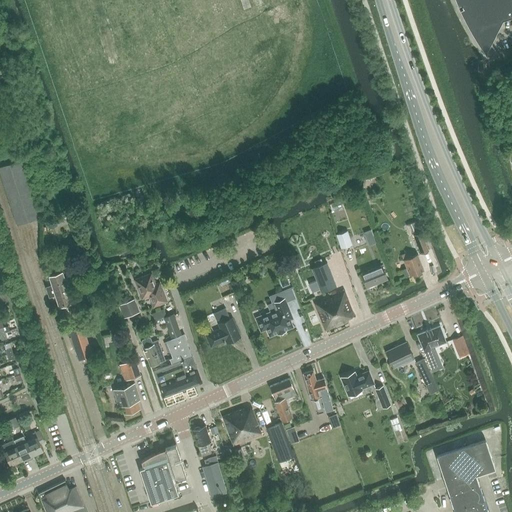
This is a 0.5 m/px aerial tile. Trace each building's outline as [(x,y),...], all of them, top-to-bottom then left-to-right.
[(63,0),(83,59),(163,34),(166,27),(161,11),(162,8),(160,7),(158,2),(99,21),(92,0),(63,0)] [(485,47),(498,22),(511,17),(511,0),(459,0),(461,2),(462,6),(464,10),(467,15),(470,22),(472,26),(474,29),(478,36),(482,42),(485,47)] [(197,53),(106,105),(123,134),(180,101),(186,100),(187,107),(178,108),(179,114),(176,116),(178,126),(184,124),(183,117),(191,112),(194,122),(199,132),(231,114),(230,110),(235,109),(255,98),(250,73),(212,81),(210,73),(281,33),(265,5),(192,47),(193,53),(197,53)] [(176,19),(167,22),(170,32),(179,29),(176,19)] [(0,166),(0,172),(17,225),(41,217),(41,216),(22,159),(6,164),(0,166)] [(341,200),(330,204),(332,210),(343,206),(341,200)] [(417,220),(410,223),(414,234),(422,231),(417,220)] [(352,245),(347,231),(337,235),(342,248),(352,245)] [(422,231),(414,234),(422,253),(429,250),(422,231)] [(409,252),(402,255),(404,260),(411,257),(409,252)] [(407,268),(404,270),(406,276),(410,274),(410,275),(414,274),(415,275),(423,272),(422,270),(424,270),(418,255),(404,260),(407,268)] [(328,262),(313,268),(322,292),(337,286),(328,262)] [(382,265),(363,273),(368,286),(388,278),(382,265)] [(53,285),(47,286),(50,295),(56,293),(60,306),(72,302),(62,272),(50,276),(53,285)] [(135,279),(142,297),(148,295),(153,306),(159,304),(166,301),(160,285),(155,287),(150,273),(135,279)] [(228,275),(218,279),(221,286),(230,282),(228,275)] [(281,278),(284,286),(291,284),(288,275),(281,278)] [(189,288),(205,282),(203,279),(187,285),(189,288)] [(315,302),(325,330),(348,321),(348,318),(355,315),(345,290),(315,302)] [(270,334),(272,334),(279,331),(279,332),(284,330),(284,329),(292,326),(287,313),(290,312),(285,298),(273,303),(276,311),(263,316),(261,317),(260,319),(260,321),(260,323),(261,325),(263,326),(265,327),(267,326),(270,334)] [(137,311),(131,300),(119,305),(125,316),(137,311)] [(164,308),(152,313),(155,320),(166,315),(164,308)] [(221,328),(206,335),(210,344),(216,341),(217,344),(230,338),(231,340),(240,336),(232,318),(229,319),(228,315),(225,308),(213,313),(216,320),(222,318),(223,322),(219,324),(220,327),(221,328)] [(174,314),(164,317),(171,336),(181,333),(174,314)] [(82,357),(93,354),(83,325),(70,330),(79,358),(82,357)] [(440,325),(417,334),(433,371),(441,367),(432,347),(434,346),(446,342),(440,325)] [(170,358),(172,364),(154,371),(163,397),(202,382),(192,356),(189,357),(184,344),(188,342),(184,334),(173,338),(166,341),(173,357),(170,358)] [(452,339),(458,356),(468,352),(461,335),(452,339)] [(150,365),(164,360),(161,352),(157,340),(150,343),(148,337),(140,341),(150,365)] [(413,358),(406,342),(386,351),(393,367),(413,358)] [(423,358),(415,362),(429,394),(437,390),(423,358)] [(131,359),(119,362),(124,378),(136,374),(131,359)] [(312,371),(312,370),(302,373),(302,374),(302,373),(310,399),(310,400),(320,397),(324,412),(332,410),(328,394),(327,394),(325,387),(323,378),(315,380),(312,371)] [(355,376),(353,372),(340,377),(348,395),(361,390),(360,388),(372,383),(367,371),(355,376)] [(270,385),(272,390),(275,400),(274,400),(281,420),(292,417),(284,397),(295,393),(289,378),(270,385)] [(126,386),(114,389),(117,397),(116,397),(118,405),(120,405),(122,405),(124,413),(133,410),(136,409),(140,408),(137,399),(139,398),(135,383),(126,386)] [(381,386),(374,389),(382,407),(389,404),(381,386)] [(223,416),(233,445),(262,435),(252,408),(245,411),(244,408),(223,416)] [(398,418),(391,421),(395,431),(402,428),(398,418)] [(12,419),(5,422),(9,430),(16,427),(12,419)] [(289,419),(283,421),(285,428),(286,428),(291,426),(289,419)] [(282,422),(266,427),(279,460),(294,455),(282,422)] [(194,429),(193,430),(200,450),(202,456),(212,452),(208,442),(211,441),(206,428),(205,426),(200,427),(199,427),(195,428),(194,429)] [(294,427),(287,429),(289,435),(296,432),(294,427)] [(27,441),(33,455),(44,450),(41,443),(45,441),(40,430),(30,434),(32,439),(27,441)] [(33,455),(27,441),(24,436),(14,441),(16,446),(22,460),(33,455)] [(437,456),(445,478),(456,511),(487,511),(476,475),(495,469),(485,440),(437,456)] [(176,444),(166,448),(166,449),(170,460),(172,466),(172,468),(175,476),(176,480),(187,476),(182,462),(176,444)] [(22,460),(16,446),(5,451),(11,464),(22,460)] [(241,448),(235,451),(241,468),(248,465),(241,448)] [(143,460),(142,461),(144,468),(170,460),(166,449),(163,450),(159,451),(156,453),(153,454),(149,456),(146,458),(143,460)] [(218,461),(216,455),(208,458),(208,459),(205,460),(207,464),(218,461)] [(140,469),(143,478),(150,499),(151,502),(151,503),(153,502),(162,499),(172,496),(179,494),(178,492),(174,481),(173,477),(175,476),(172,468),(172,466),(170,460),(144,468),(140,469)] [(203,465),(212,496),(227,492),(217,461),(203,465)] [(63,481),(39,493),(46,511),(87,511),(76,486),(69,489),(66,482),(63,481)]
